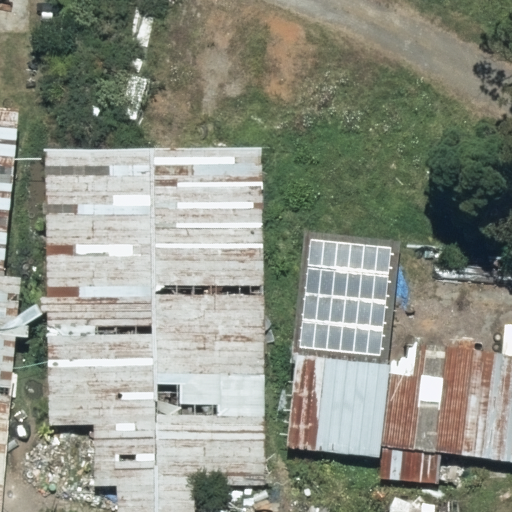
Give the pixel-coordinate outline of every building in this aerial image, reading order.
[(232,33),(193,45),(222,141),(261,129),(232,33)] [(0,511),(0,470),(25,120),(0,117),(0,511)] [(266,491),(261,157),(35,157),(39,431),(89,432),(91,491),(266,491)] [(404,250),(505,259),(508,227),(407,218),(404,250)] [(470,290),(335,280),(333,309),(468,319),(470,290)] [(371,487),(429,492),(433,460),(511,467),(511,358),(375,345),(373,358),(291,351),(283,445),(374,454),(371,487)]
